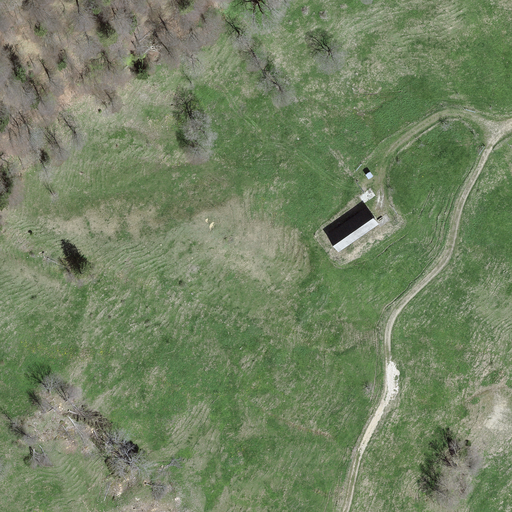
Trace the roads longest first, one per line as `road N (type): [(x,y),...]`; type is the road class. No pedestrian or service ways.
road 1 (track): [(495,135),(459,206),(448,257),(394,312),(387,401),(353,468),(345,511)]
road 2 (track): [(386,214),(378,171),(391,146),(449,114),(483,122),(495,135)]
